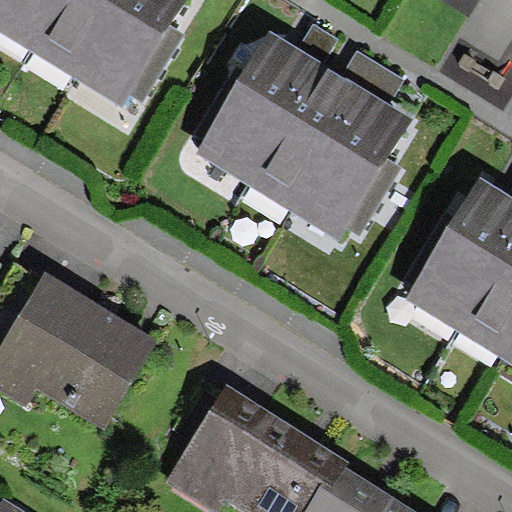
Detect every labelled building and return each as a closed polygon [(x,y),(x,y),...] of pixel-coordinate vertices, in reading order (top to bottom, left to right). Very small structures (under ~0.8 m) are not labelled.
[(199,15),(173,0),(0,0),(0,55),(132,131),(199,15)] [(412,149),(271,66),(199,188),(340,270),(412,149)] [(511,221),(483,205),(413,323),(511,380),(511,221)] [(160,359),(52,295),(0,382),(0,390),(105,452),(160,359)] [(343,479),(214,407),(168,488),(210,511),(371,511),(339,494),(343,479)]
